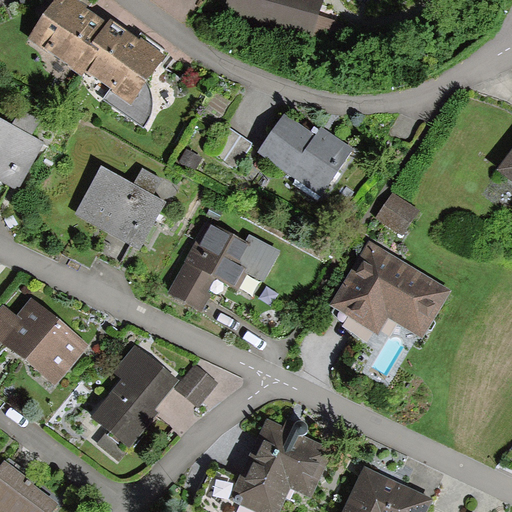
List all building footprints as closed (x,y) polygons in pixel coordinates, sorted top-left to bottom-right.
[(146,86),(161,62),(70,0),(60,0),(29,42),(109,92),(101,101),(142,129),(149,119),(150,109),(151,100),(146,86)] [(158,0),(190,21),(204,0),(158,0)] [(228,0),(225,14),(336,47),(343,25),(314,17),(319,0),(228,0)] [(0,178),(20,189),(45,143),(0,118),(0,178)] [(319,198),(350,153),(318,131),(313,139),(284,118),(258,156),(319,198)] [(222,155),(238,167),(256,144),(239,132),(222,155)] [(511,158),(498,177),(511,187),(511,158)] [(142,250),(169,201),(106,167),(79,216),(142,250)] [(399,236),(414,212),(389,197),(374,221),(399,236)] [(245,268),(239,265),(250,245),(244,242),(210,224),(173,291),(203,307),(219,277),(235,286),(245,268)] [(239,265),(245,268),(267,280),(282,254),(249,235),(244,242),(250,245),(239,265)] [(393,311),(430,331),(455,285),(375,240),(340,302),(384,327),(393,311)] [(0,337),(57,382),(87,344),(30,299),(17,316),(2,304),(0,307),(0,337)] [(96,415),(131,442),(175,387),(181,379),(138,346),(116,373),(125,379),(96,415)] [(181,379),(175,387),(198,405),(216,382),(193,364),(181,379)] [(235,500),(260,511),(281,511),(292,490),(312,500),(333,454),(306,442),(311,430),(289,420),(285,430),(271,424),(235,500)] [(5,511),(52,511),(62,500),(11,459),(0,472),(0,503),(7,510),(5,511)] [(427,511),(432,502),(366,473),(348,511),(427,511)]
